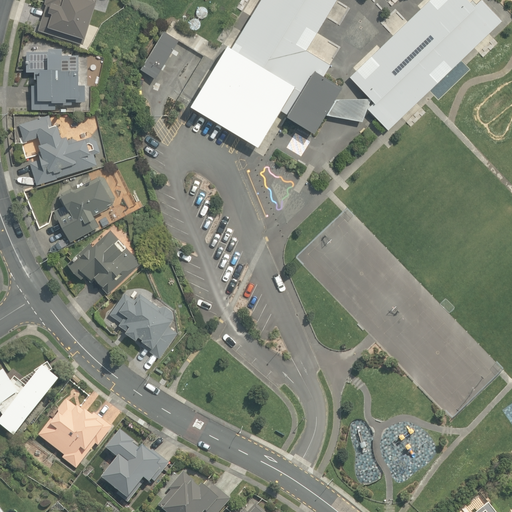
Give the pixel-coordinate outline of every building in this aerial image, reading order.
[(84,43),(96,0),(46,0),(39,29),(84,43)] [(281,110),(288,114),(316,68),(325,74),(326,72),(331,64),(307,49),(317,33),(326,18),(337,0),(260,0),(233,46),(296,84),(281,110)] [(356,71),(350,76),(371,97),(375,101),(368,107),(378,117),(387,127),(389,129),(401,117),(416,103),(429,91),(461,60),(474,48),(489,33),(503,20),(483,0),(480,0),(477,3),(473,0),(471,0),(471,1),(470,0),(429,0),(420,9),(407,21),(392,35),(380,48),(356,71)] [(211,8),(200,2),(187,25),(198,31),(211,8)] [(157,77),(179,39),(164,30),(142,69),(157,77)] [(281,110),(296,84),(233,46),(229,43),(191,104),(249,139),(260,145),(281,110)] [(32,108),(55,109),(55,103),(67,103),(68,100),(84,101),(85,84),(80,84),(79,68),(76,68),(79,54),(61,53),(61,48),(47,47),(47,50),(26,51),(26,70),(34,70),(34,77),(39,77),(39,82),(31,82),(32,108)] [(335,98),(344,85),(325,74),(316,68),(288,114),(289,115),(316,131),(335,98)] [(375,101),(371,97),(337,98),(327,114),(363,121),(368,107),(375,101)] [(56,177),(97,164),(94,154),(100,151),(97,140),(90,136),(77,140),(72,138),(68,139),(67,135),(62,137),(58,125),(53,126),(49,115),(19,125),(24,141),(39,137),(41,143),(39,144),(41,150),(39,151),(41,159),(30,162),(37,184),(57,178),(56,177)] [(70,241),(100,226),(95,217),(95,216),(94,214),(112,204),(115,196),(105,177),(99,176),(75,189),(71,187),(61,193),(59,199),(63,206),(54,211),(70,241)] [(108,293),(141,263),(110,229),(92,245),(90,243),(68,263),(81,278),(84,275),(91,282),(95,279),(108,293)] [(159,357),(177,331),(168,325),(173,317),(172,310),(166,305),(159,307),(139,293),(135,300),(125,293),(110,314),(120,322),(118,324),(126,330),(125,331),(136,339),(139,335),(143,338),(142,340),(143,341),(141,344),(159,357)] [(0,425),(14,436),(59,380),(50,372),(53,371),(48,363),(34,372),(37,374),(27,387),(15,378),(11,382),(4,371),(0,373),(0,410),(3,416),(0,420),(0,425)] [(76,468),(95,444),(98,446),(113,427),(94,413),(92,415),(85,410),(85,411),(78,406),(76,407),(66,399),(58,410),(59,411),(52,420),(51,419),(39,435),(65,455),(63,458),(76,468)] [(102,478),(128,499),(144,479),(149,483),(152,480),(155,482),(170,463),(152,449),(150,451),(142,446),(140,449),(133,444),(135,442),(120,430),(106,448),(118,458),(102,478)] [(27,451),(30,446),(25,442),(21,447),(27,451)] [(218,511),(230,499),(214,485),(209,490),(202,484),(199,488),(193,483),(194,482),(183,472),(169,488),(171,491),(158,505),(165,511),(218,511)] [(495,511),(488,503),(477,511),(495,511)]
